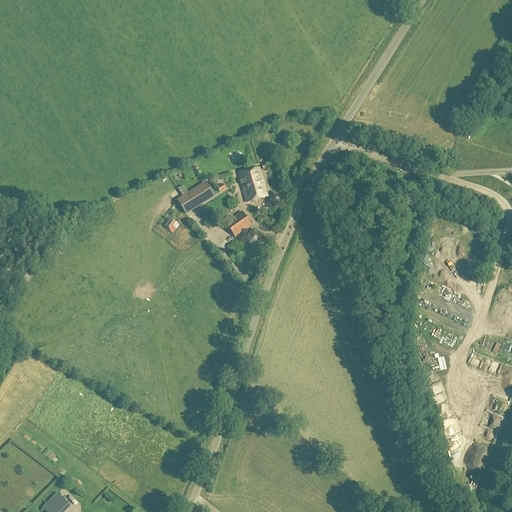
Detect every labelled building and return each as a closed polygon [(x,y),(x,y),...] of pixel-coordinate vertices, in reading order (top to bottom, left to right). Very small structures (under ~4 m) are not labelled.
[(259,168),(239,173),(247,202),(267,197),(259,168)] [(214,196),(206,183),(178,200),(186,213),(214,196)] [(222,184),(216,187),(220,192),(225,189),(222,184)] [(269,189),(266,200),(276,203),(279,192),(269,189)] [(235,238),(251,227),(242,212),(225,223),(235,238)] [(179,225),(169,219),(163,227),(173,234),(179,225)] [(252,227),(244,234),(250,240),(258,233),(252,227)] [(58,493),(43,508),(46,511),(59,511),(68,503),(58,493)]
